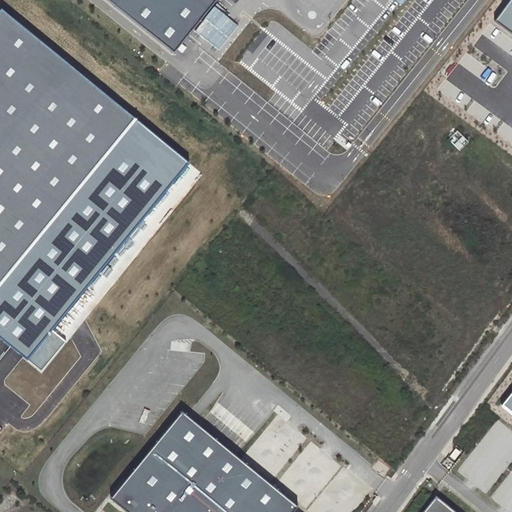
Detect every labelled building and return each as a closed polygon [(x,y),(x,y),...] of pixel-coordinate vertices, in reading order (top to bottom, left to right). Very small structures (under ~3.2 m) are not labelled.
[(107,0),(174,54),(194,30),(214,6),(218,0),(107,0)] [(511,0),(497,21),(511,31),(511,0)] [(214,6),(194,30),(218,50),(238,26),(214,6)] [(0,283),(135,119),(2,10),(0,11),(0,283)] [(135,119),(0,283),(0,337),(27,360),(51,330),(189,163),(135,119)] [(51,330),(27,360),(41,372),(66,342),(51,330)] [(511,391),(500,406),(511,416),(511,391)] [(181,412),(110,499),(125,511),(293,511),(298,507),(181,412)] [(462,451),(457,448),(451,457),(455,460),(462,451)] [(454,511),(436,497),(423,511),(454,511)]
